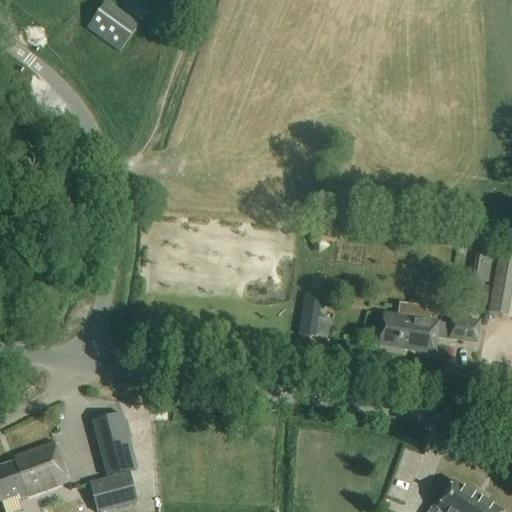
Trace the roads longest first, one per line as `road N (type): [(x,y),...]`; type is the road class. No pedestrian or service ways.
road 1 (unclassified): [(86,365),(511,425)]
road 2 (unclassified): [(86,365),(113,246),(106,171),(73,102),(0,39)]
